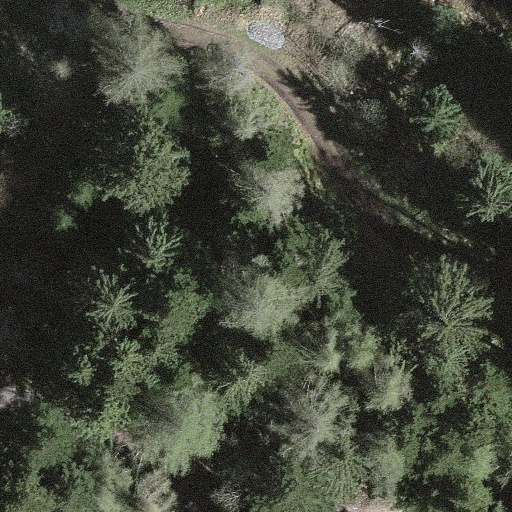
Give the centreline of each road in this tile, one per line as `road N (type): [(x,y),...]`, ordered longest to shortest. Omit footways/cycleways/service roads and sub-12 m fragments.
road 1 (track): [(511,281),(432,263),(365,213),(325,133),(265,62),(107,0)]
road 2 (track): [(365,511),(240,511),(156,497),(0,428)]
